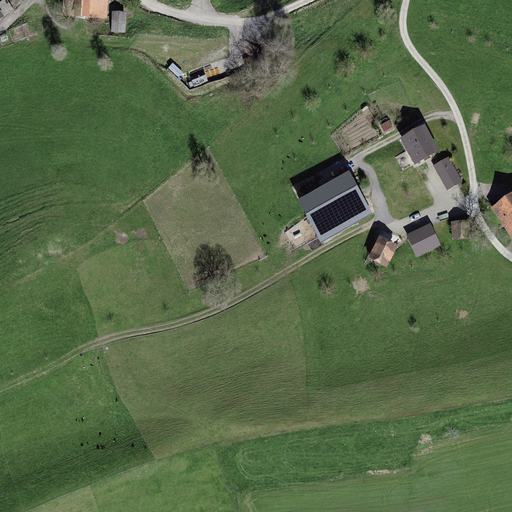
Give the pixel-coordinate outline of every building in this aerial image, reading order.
[(111,0),(65,0),(64,16),(109,21),(111,0)] [(0,5),(0,24),(9,18),(0,5)] [(129,15),(114,14),(114,35),(128,35),(129,15)] [(425,126),(405,136),(417,160),(437,150),(425,126)] [(447,158),(435,164),(447,188),(460,182),(447,158)] [(354,173),(302,199),(325,243),(376,216),(354,173)] [(511,192),(493,205),(511,233),(511,192)] [(468,220),(453,221),(455,238),(470,236),(468,220)] [(430,224),(407,235),(417,256),(440,245),(430,224)] [(385,236),(372,262),(390,271),(403,245),(385,236)]
